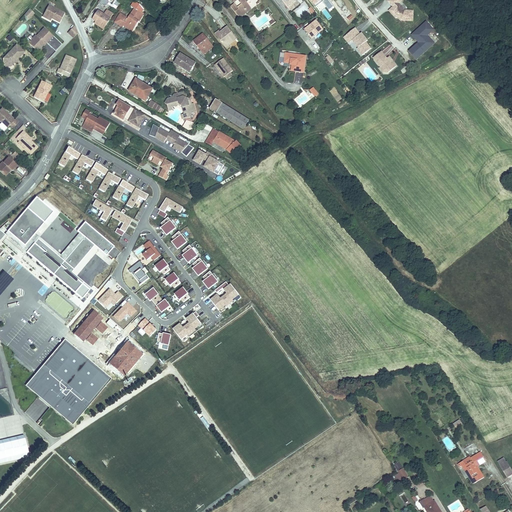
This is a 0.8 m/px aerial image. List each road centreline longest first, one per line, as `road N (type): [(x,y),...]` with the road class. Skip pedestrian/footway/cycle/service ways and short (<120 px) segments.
road 1 (residential): [(143,223),(118,276),(159,320),(173,320),(198,295),(149,227)]
road 2 (residential): [(60,131),(155,187),(143,223)]
road 3 (residential): [(90,61),(144,52),(171,34),(193,0)]
